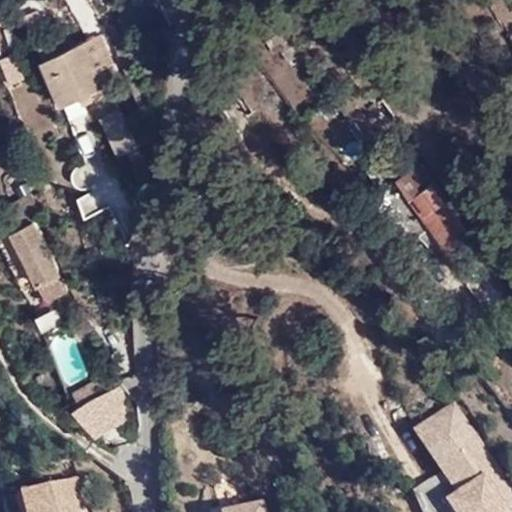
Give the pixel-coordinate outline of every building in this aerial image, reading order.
[(103,32),(44,60),(62,104),(107,83),(100,69),(117,61),(103,32)] [(16,54),(1,59),(10,82),(24,77),(16,54)] [(120,106),(99,114),(115,152),(136,144),(120,106)] [(421,161),(398,178),(449,251),(474,233),(421,161)] [(17,229),(12,232),(39,285),(48,302),(70,291),(61,274),(63,274),(37,222),(44,218),(31,193),(6,206),(17,229)] [(35,314),(41,330),(63,321),(56,305),(35,314)] [(75,397),(100,391),(97,379),(72,386),(75,397)] [(121,385),(75,400),(87,435),(133,419),(121,385)] [(234,389),(214,392),(218,409),(237,407),(234,389)] [(511,483),(461,406),(425,429),(447,462),(417,488),(427,511),(511,511),(511,510),(509,506),(511,503),(511,483)] [(78,479),(18,494),(18,495),(22,511),(79,511),(77,503),(84,501),(78,479)] [(264,511),(261,500),(217,511),(264,511)]
